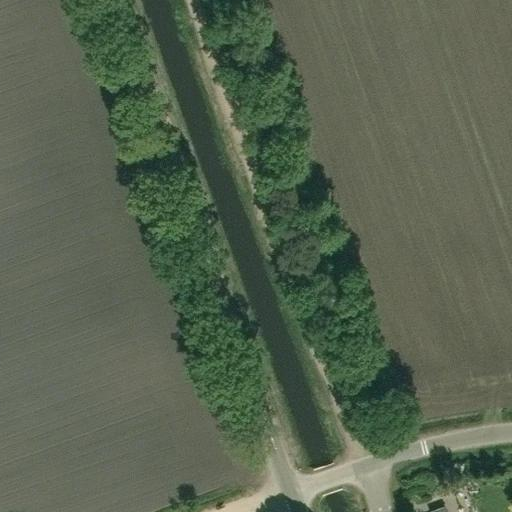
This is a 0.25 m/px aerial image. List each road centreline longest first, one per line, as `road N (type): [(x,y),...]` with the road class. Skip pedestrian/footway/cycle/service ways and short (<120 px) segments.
road 1 (unclassified): [(289,488),(115,0)]
road 2 (track): [(368,464),(187,0)]
road 3 (unclassified): [(368,464),(511,431)]
